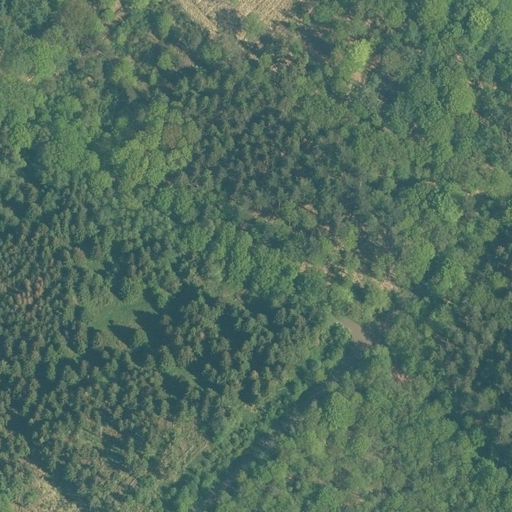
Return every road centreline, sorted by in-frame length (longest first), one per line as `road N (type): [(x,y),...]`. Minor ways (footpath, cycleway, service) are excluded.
road 1 (unclassified): [(370,339),(0,130)]
road 2 (tertiary): [(198,511),(370,339)]
road 3 (track): [(370,339),(511,483)]
road 4 (tertiary): [(370,339),(511,204)]
